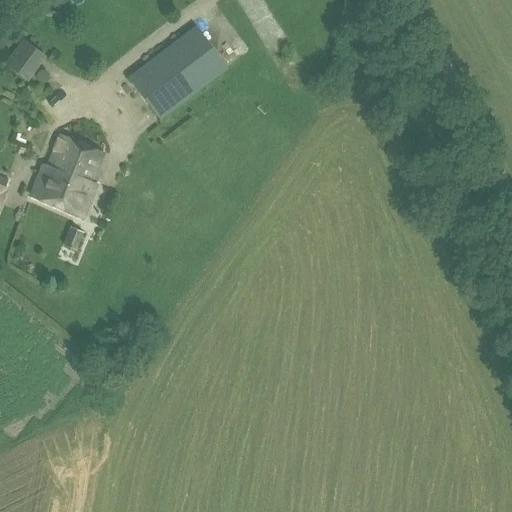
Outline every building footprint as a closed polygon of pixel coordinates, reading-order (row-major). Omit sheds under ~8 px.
[(128,78),(160,120),(227,69),(195,27),(128,78)] [(8,67),(27,81),(45,57),(25,43),(8,67)] [(30,198),(83,219),(97,185),(91,183),(103,154),(60,137),(47,168),(42,167),(30,198)] [(0,201),(9,181),(0,177),(0,201)] [(438,195),(442,202),(447,199),(444,192),(438,195)] [(62,245),(77,251),(84,232),(70,226),(62,245)]
